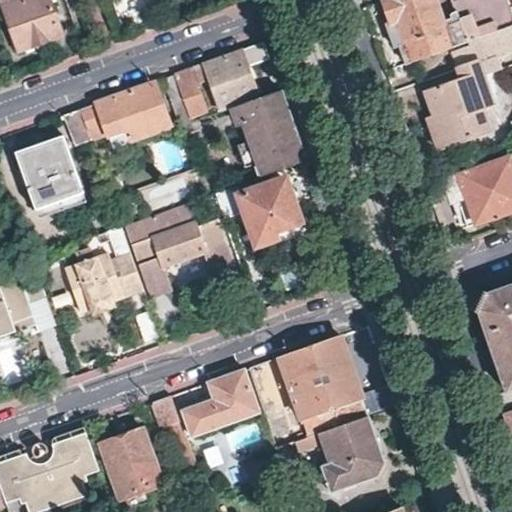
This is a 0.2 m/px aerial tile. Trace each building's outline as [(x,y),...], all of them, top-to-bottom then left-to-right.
[(63,37),(49,0),(0,0),(19,52),(63,37)] [(379,2),(387,24),(392,22),(385,0),(379,2)] [(396,49),(401,65),(406,63),(476,39),(511,25),(511,8),(509,0),(385,0),(392,22),(387,24),(381,26),(389,51),(396,49)] [(511,25),(476,39),(506,122),(511,119),(511,25)] [(214,62),(204,65),(210,81),(221,110),(258,97),(248,66),(269,59),(264,44),(214,62)] [(487,129),(480,105),(491,101),(477,61),(457,68),(461,80),(426,93),(444,144),(487,129)] [(210,81),(204,65),(175,75),(190,117),(208,111),(198,85),(204,83),(210,81)] [(163,80),(182,131),(194,127),(192,123),(190,117),(175,75),(163,80)] [(80,109),(92,143),(110,136),(114,148),(170,127),(155,82),(117,96),(80,109)] [(282,91),(226,110),(232,125),(237,123),(244,144),(234,148),(242,170),(255,166),(259,179),(307,162),(293,122),(282,91)] [(77,148),(92,143),(80,109),(64,114),(77,148)] [(84,192),(64,136),(17,152),(38,209),(84,192)] [(511,210),(511,158),(511,155),(460,174),(444,179),(452,200),(467,195),(477,222),(511,210)] [(246,183),(238,186),(259,245),(303,229),(286,181),(250,193),(246,183)] [(140,210),(137,200),(126,204),(130,214),(140,210)] [(191,204),(127,228),(153,298),(174,291),(166,267),(206,253),(214,275),(237,266),(220,220),(200,227),(191,204)] [(92,312),(95,322),(121,312),(118,303),(146,293),(132,255),(114,262),(111,255),(66,271),(83,316),(92,312)] [(49,298),(40,272),(0,286),(0,344),(11,341),(11,343),(20,339),(17,331),(38,323),(32,304),(49,298)] [(505,390),(497,393),(502,407),(510,404),(511,403),(511,283),(489,291),(478,312),(497,367),(505,390)] [(41,332),(38,323),(17,331),(20,339),(41,332)] [(281,356),(309,437),(370,416),(370,414),(362,393),(342,335),(306,348),(281,356)] [(261,412),(247,368),(214,380),(209,382),(215,398),(183,409),(193,436),(261,412)] [(389,383),(362,393),(370,414),(396,405),(389,383)] [(200,493),(208,490),(172,395),(154,401),(163,428),(170,426),(190,483),(195,481),(200,493)] [(386,462),(370,416),(309,437),(297,441),(301,453),(326,444),(333,464),(324,468),(333,492),(379,476),(386,462)] [(79,476),(100,469),(85,426),(47,439),(52,454),(42,465),(27,463),(21,448),(3,455),(18,498),(21,506),(24,504),(27,511),(42,511),(79,499),(74,486),(81,483),(79,476)] [(163,484),(144,429),(102,444),(124,509),(142,504),(138,493),(163,484)] [(31,444),(30,445),(29,449),(30,453),(33,455),(37,455),(38,455),(40,452),(41,448),(39,445),(36,443),(35,443),(33,443),(31,444)] [(0,490),(5,503),(18,498),(3,455),(0,455),(0,490)] [(264,482),(257,462),(246,466),(252,486),(264,482)]
